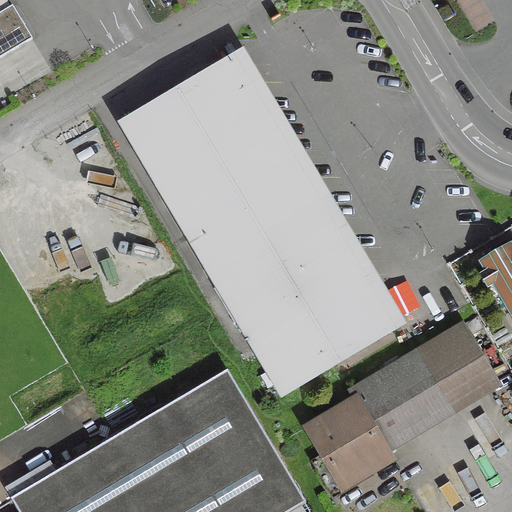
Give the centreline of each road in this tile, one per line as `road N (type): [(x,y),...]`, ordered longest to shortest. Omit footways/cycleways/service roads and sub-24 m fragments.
road 1 (residential): [(249,0),(0,145)]
road 2 (tertiary): [(387,0),(460,114),(511,156)]
